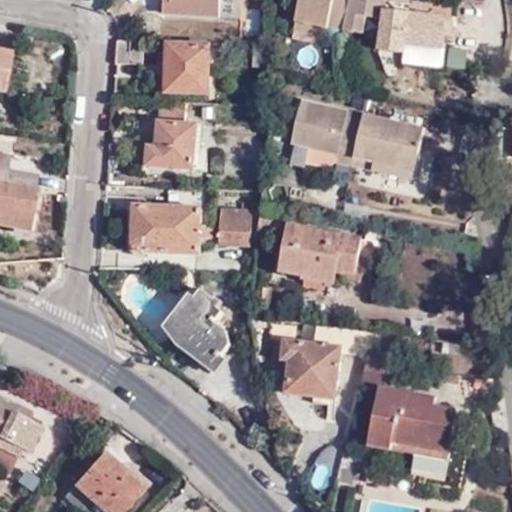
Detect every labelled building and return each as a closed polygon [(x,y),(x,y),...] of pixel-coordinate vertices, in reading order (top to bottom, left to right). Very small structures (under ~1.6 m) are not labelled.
[(167,0),(166,15),(221,18),(221,0),(167,0)] [(298,0),(295,16),(328,23),(328,19),(344,22),(347,0),(298,0)] [(350,0),(351,1),(349,12),(364,15),(384,19),(386,10),(388,0),(350,0)] [(388,0),(386,10),(411,13),(413,2),(409,2),(393,0),(388,0)] [(408,44),(444,48),(446,17),(411,13),(386,10),(384,19),(380,48),(407,53),(408,44)] [(349,12),(346,29),(361,32),(364,15),(349,12)] [(295,16),(293,29),(325,35),(328,23),(295,16)] [(119,39),(117,63),(142,63),(144,40),(119,39)] [(253,67),(271,68),(272,45),(254,44),(253,67)] [(209,93),(211,46),(170,45),(168,91),(209,93)] [(445,66),(466,67),(467,51),(446,49),(445,66)] [(0,92),(4,93),(11,52),(0,50),(0,92)] [(187,123),(188,103),(163,102),(160,149),(152,148),(152,167),(198,170),(202,124),(187,123)] [(339,162),(339,169),(357,171),(358,166),(416,177),(426,130),(368,120),(366,125),(350,122),(351,116),(303,108),(294,154),(312,158),(339,162)] [(511,162),(511,128),(500,128),(500,162),(511,162)] [(38,190),(37,189),(0,183),(0,166),(1,163),(2,152),(0,151),(0,225),(30,231),(38,190)] [(331,176),(339,169),(339,162),(312,158),(309,172),(331,176)] [(0,166),(0,183),(37,189),(38,176),(8,170),(4,164),(1,163),(0,166)] [(202,255),(204,208),(138,206),(135,254),(202,255)] [(258,231),(260,210),(221,209),(219,244),(257,246),(258,231)] [(317,220),(260,210),(258,231),(288,236),(282,276),(302,279),(303,273),(326,276),(327,272),(335,274),(353,278),(359,243),(313,233),(317,220)] [(333,288),(335,274),(327,272),(326,276),(303,273),(302,279),(302,283),(333,288)] [(197,297),(192,294),(166,329),(181,350),(219,377),(230,361),(225,358),(234,347),(229,332),(217,324),(225,314),(220,309),(225,303),(218,298),(216,300),(203,290),(197,297)] [(365,357),(367,330),(317,325),(316,345),(283,340),(281,361),(291,362),(288,394),(336,400),(340,355),(365,357)] [(440,433),(456,436),(460,412),(437,406),(439,398),(382,388),(372,445),(394,450),(396,441),(436,450),(440,433)] [(29,421),(33,412),(0,397),(0,469),(8,474),(19,450),(30,455),(42,427),(29,421)] [(436,450),(435,458),(451,461),(456,436),(440,433),(436,450)] [(394,450),(435,458),(436,450),(396,441),(394,450)] [(365,470),(365,466),(367,453),(347,450),(343,466),(365,470)] [(106,511),(121,511),(145,486),(104,451),(76,484),(106,511)] [(377,482),(379,472),(369,470),(367,481),(377,482)] [(394,475),(379,472),(377,482),(392,485),(394,475)]
